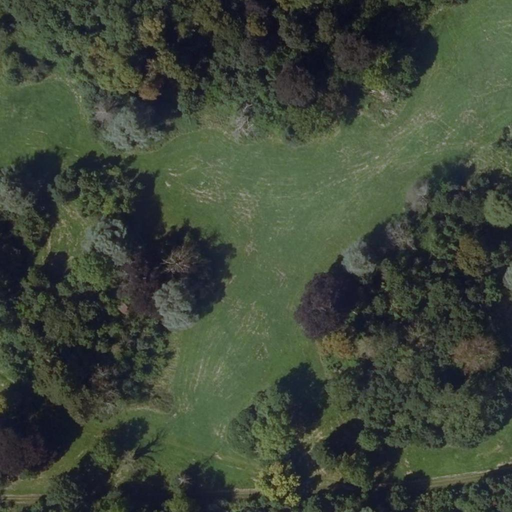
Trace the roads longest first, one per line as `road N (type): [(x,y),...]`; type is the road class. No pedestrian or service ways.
road 1 (track): [(0,500),(278,503),(511,472)]
road 2 (track): [(360,493),(105,422),(48,399),(0,362)]
